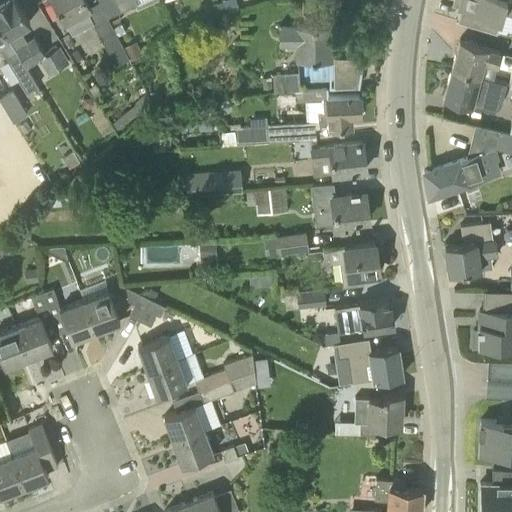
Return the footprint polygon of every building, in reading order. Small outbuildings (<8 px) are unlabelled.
[(16,0),(0,0),(0,21),(17,50),(26,65),(39,57),(48,74),(67,62),(68,61),(59,45),(45,53),(34,35),(27,39),(20,27),(30,21),(16,0)] [(85,0),(54,0),(65,19),(89,6),(85,0)] [(115,0),(120,10),(135,3),(138,2),(136,0),(115,0)] [(222,0),(212,3),(215,15),(225,13),(222,0)] [(236,0),(222,0),(226,11),(239,7),(236,0)] [(511,0),(454,0),(462,2),(460,8),(461,9),(458,18),(456,18),(456,19),(497,31),(503,12),(511,14),(511,0)] [(92,12),(89,13),(94,22),(93,23),(116,66),(130,58),(124,46),(118,35),(113,27),(112,24),(109,18),(108,16),(103,6),(92,12)] [(0,21),(0,50),(3,49),(8,56),(27,90),(38,84),(26,65),(17,50),(0,21)] [(330,23),(279,24),(279,39),(296,38),(297,55),(310,55),(310,57),(311,57),(317,57),(317,55),(331,55),(330,23)] [(460,38),(452,67),(479,75),(483,61),(497,65),(501,52),(501,51),(487,47),(487,46),(460,38)] [(136,40),(124,46),(130,58),(131,59),(143,53),(136,40)] [(333,85),(333,87),(359,85),(364,57),(333,57),(333,63),(333,85)] [(452,67),(443,97),(471,105),(471,104),(485,108),(489,93),(502,97),(506,82),(493,79),(479,75),(452,67)] [(298,71),(272,73),(272,76),(272,88),(273,91),(294,89),(299,89),(298,71)] [(272,76),(262,77),(263,89),(272,88),(272,76)] [(250,125),(234,127),(235,129),(236,144),(315,137),(314,127),(329,125),(329,127),(352,125),(351,113),(360,113),(359,93),(327,95),(327,87),(299,89),(294,89),(295,100),(305,99),(306,120),(266,124),(252,125),(250,125)] [(159,88),(150,93),(153,101),(163,97),(159,88)] [(12,89),(0,96),(0,100),(12,121),(26,113),(12,89)] [(84,97),(83,104),(89,107),(93,102),(91,96),(84,97)] [(218,102),(218,106),(219,109),(222,112),(226,112),(229,111),(231,108),(232,104),(230,101),(228,99),(224,98),(221,99),(218,102)] [(135,104),(112,122),(118,129),(141,110),(135,104)] [(213,117),(185,119),(186,134),(213,132),(213,117)] [(26,121),(18,126),(23,134),(30,129),(26,121)] [(430,168),(424,170),(429,194),(433,193),(468,181),(498,171),(495,162),(500,161),(495,147),(495,146),(500,130),(474,123),(466,157),(463,158),(430,168)] [(329,145),(311,147),(314,175),(351,170),(351,172),(355,171),(355,169),(366,168),(363,140),(329,145)] [(73,150),(63,156),(69,166),(79,160),(73,150)] [(241,171),(203,174),(204,192),(242,189),(241,171)] [(333,182),(312,184),(315,210),(331,208),(333,223),(355,220),(355,222),(359,222),(358,219),(369,218),(365,190),(335,194),(333,182)] [(286,187),(256,188),(257,202),(257,212),(287,210),(286,187)] [(67,194),(50,195),(51,205),(68,203),(67,194)] [(185,195),(167,196),(168,210),(185,209),(185,195)] [(462,241),(445,244),(450,273),(480,268),(478,255),(490,253),(498,252),(495,236),(492,237),(487,238),(484,220),(459,224),(462,241)] [(305,232),(276,236),(278,251),(307,247),(305,232)] [(276,236),(265,238),(267,253),(278,251),(276,236)] [(212,241),(199,242),(200,259),(213,258),(212,241)] [(346,260),(339,261),(343,285),(345,284),(365,282),(363,272),(379,270),(375,241),(344,245),(346,260)] [(49,246),(48,249),(67,257),(64,245),(49,246)] [(36,267),(24,269),(26,282),(38,279),(36,267)] [(147,283),(142,292),(154,298),(159,288),(147,283)] [(126,286),(121,296),(133,303),(128,314),(140,320),(152,299),(126,286)] [(52,287),(42,291),(58,332),(67,328),(71,338),(96,329),(84,298),(59,308),(56,300),(57,299),(52,287)] [(295,290),(282,292),(285,308),(297,306),(297,307),(325,303),(323,287),(295,290)] [(108,289),(84,298),(96,329),(120,319),(108,289)] [(473,329),(473,345),(511,345),(511,289),(485,289),(484,310),(479,309),(479,318),(483,318),(483,326),(479,326),(479,329),(473,329)] [(38,316),(16,324),(28,355),(53,346),(49,335),(58,332),(42,291),(30,296),(38,316)] [(350,303),(334,305),(337,331),(354,329),(363,328),(394,323),(391,305),(389,306),(388,297),(359,301),(359,302),(350,303)] [(152,299),(140,320),(150,325),(155,313),(159,315),(164,304),(152,299)] [(16,324),(0,330),(0,353),(4,365),(28,355),(16,324)] [(168,333),(138,345),(147,369),(178,357),(168,333)] [(368,337),(336,342),(338,355),(347,354),(352,383),(374,379),(402,375),(397,344),(369,349),(368,337)] [(178,357),(147,369),(156,393),(187,382),(193,379),(204,375),(195,351),(190,353),(178,357)] [(251,351),(222,362),(224,367),(229,379),(253,369),(251,351)] [(268,365),(267,356),(254,358),(255,367),(268,365)] [(204,375),(193,379),(198,390),(229,379),(224,367),(204,375)] [(253,369),(229,379),(233,389),(248,384),(244,374),(254,371),(253,369)] [(229,379),(198,390),(202,401),(211,397),(233,389),(229,379)] [(354,421),(354,422),(359,422),(359,432),(393,433),(394,422),(401,423),(402,393),(383,392),(383,397),(369,396),(369,397),(367,397),(360,397),(355,397),(354,421)] [(176,411),(164,415),(173,439),(204,428),(220,422),(211,397),(202,401),(176,411)] [(480,419),(478,451),(511,453),(511,414),(510,420),(496,420),(480,419)] [(35,445),(12,454),(24,484),(48,475),(46,468),(57,464),(41,422),(28,427),(29,429),(35,445)] [(204,428),(173,439),(182,464),(213,452),(204,428)] [(0,493),(24,484),(12,454),(6,438),(0,440),(0,493)] [(245,441),(233,445),(237,455),(248,450),(245,441)] [(233,445),(220,449),(224,460),(237,455),(233,445)] [(480,482),(479,511),(511,511),(511,468),(492,468),(492,482),(480,482)] [(365,507),(364,511),(421,511),(423,487),(405,486),(406,479),(376,477),(374,497),(388,499),(387,509),(365,507)] [(213,490),(189,500),(193,511),(221,511),(214,494),(213,490)] [(193,511),(189,500),(165,509),(165,511),(193,511)]
